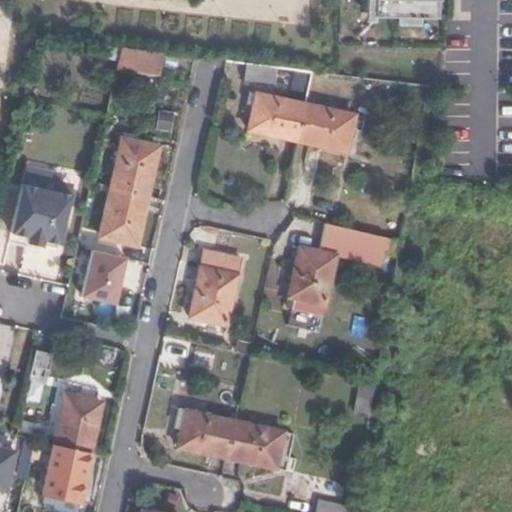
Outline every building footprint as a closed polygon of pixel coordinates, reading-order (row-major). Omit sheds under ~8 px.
[(374,0),(375,15),(436,17),(436,0),(374,0)] [(156,72),(158,52),(120,47),(116,63),(132,66),(132,70),(156,72)] [(273,81),(274,66),(244,63),(243,78),(273,81)] [(304,103),(311,71),(294,69),(287,100),(253,92),(244,130),(295,142),(304,103)] [(351,115),(304,103),(295,142),(343,153),(351,115)] [(157,109),(152,130),(169,134),(173,112),(157,109)] [(109,188),(143,196),(154,148),(119,140),(109,188)] [(21,168),(18,184),(67,194),(69,186),(56,183),(57,176),(45,174),(46,171),(32,168),(31,171),(21,168)] [(8,233),(57,245),(67,195),(18,184),(8,233)] [(132,244),(143,196),(109,188),(99,237),(132,244)] [(315,229),(397,250),(399,243),(317,222),(315,229)] [(334,244),(396,258),(397,250),(315,229),(311,249),(297,246),(286,297),(321,304),(334,244)] [(123,258),(89,250),(79,295),(113,303),(123,258)] [(222,324),(238,259),(201,250),(187,316),(222,324)] [(58,317),(76,321),(79,309),(61,305),(58,317)] [(50,353),(34,351),(27,382),(42,386),(50,353)] [(355,397),(370,402),(373,385),(357,381),(355,397)] [(52,444),(87,451),(98,402),(64,393),(52,444)] [(177,446),(225,458),(233,422),(184,411),(177,446)] [(233,422),(225,458),(273,469),(281,433),(233,422)] [(76,500),(87,451),(52,444),(41,492),(76,500)] [(0,493),(4,494),(13,453),(0,449),(0,493)]
